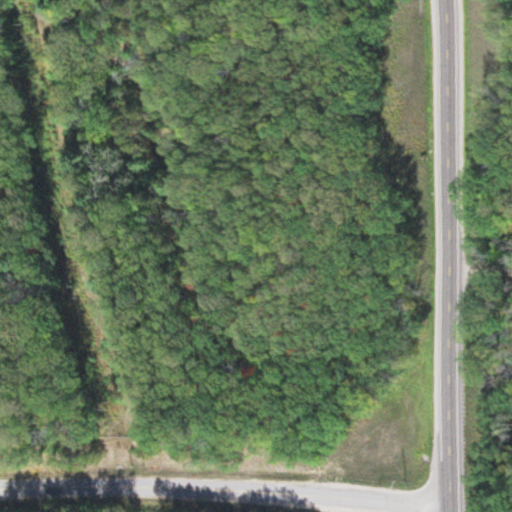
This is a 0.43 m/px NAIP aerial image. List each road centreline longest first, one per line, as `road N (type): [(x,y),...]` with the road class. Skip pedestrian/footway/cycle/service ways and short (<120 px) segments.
road 1 (primary): [(444,511),(435,0)]
road 2 (residential): [(0,491),(444,507)]
